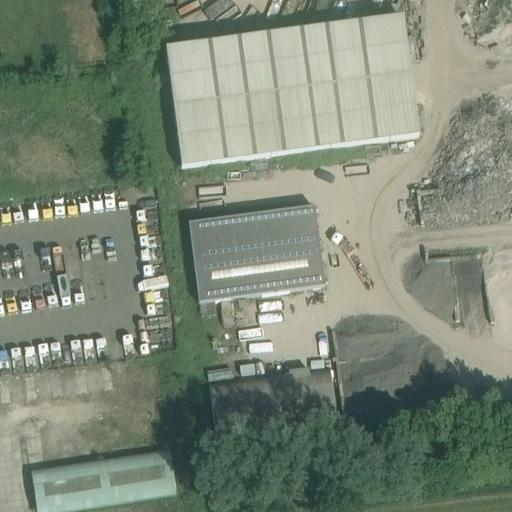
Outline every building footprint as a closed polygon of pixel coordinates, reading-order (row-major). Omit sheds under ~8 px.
[(402,21),(164,53),(180,172),(418,140),(402,21)] [(313,210),(187,228),(198,307),(199,307),(201,319),(214,317),(213,305),(323,290),(313,210)] [(353,358),(350,327),(326,330),(330,361),(353,358)] [(328,369),(207,386),(216,447),(337,430),(328,369)] [(98,379),(73,383),(76,407),(101,403),(98,379)] [(55,385),(58,410),(75,408),(71,383),(55,385)] [(30,475),(35,511),(75,511),(175,497),(169,454),(30,475)]
